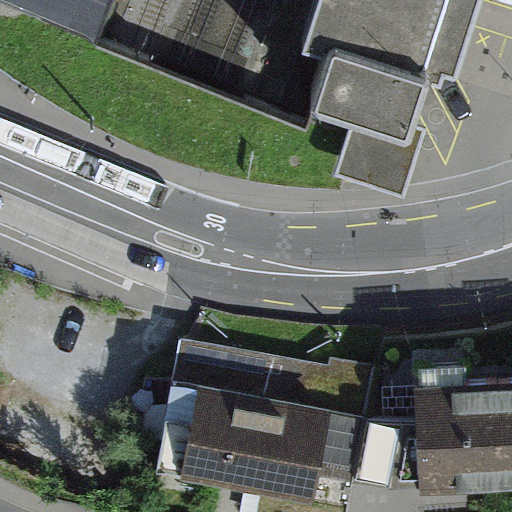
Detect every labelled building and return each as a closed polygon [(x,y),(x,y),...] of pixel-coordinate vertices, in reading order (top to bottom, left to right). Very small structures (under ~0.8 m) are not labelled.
[(51,0),(94,16),(99,0),(51,0)] [(305,0),(295,34),(312,40),(293,98),(315,105),(343,114),(327,161),(365,173),(398,184),(458,0),(305,0)] [(194,327),(187,355),(334,388),(339,360),(194,327)] [(166,448),(313,481),(318,459),(334,388),(187,355),(166,448)] [(511,470),(511,378),(423,383),(424,401),(428,474),(511,470)] [(334,388),(318,459),(375,475),(428,474),(424,401),(358,397),(334,388)]
